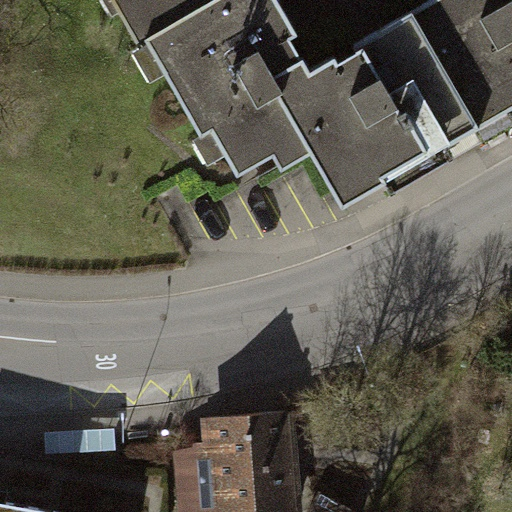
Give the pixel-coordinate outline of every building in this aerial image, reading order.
[(109,0),(132,39),(139,35),(204,0),(109,0)] [(204,0),(139,35),(217,180),(265,154),(273,168),(309,149),(271,79),(302,62),(268,0),(204,0)] [(511,0),(417,0),(407,6),(473,124),(511,101),(511,0)] [(302,62),(271,79),(309,149),(337,201),(473,124),(407,6),(302,62)] [(286,511),(280,416),(190,422),(195,511),(286,511)] [(0,501),(0,511),(59,511),(58,511),(0,501)]
